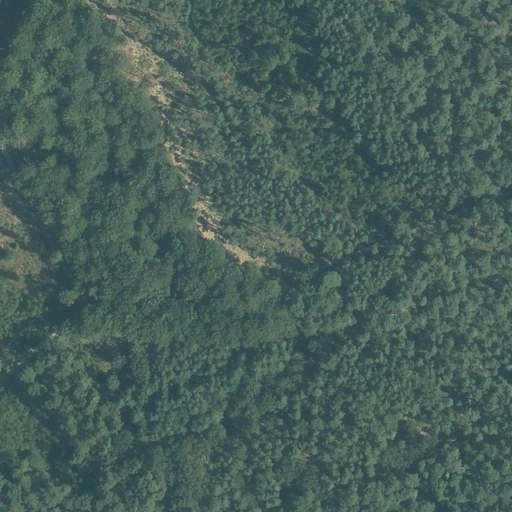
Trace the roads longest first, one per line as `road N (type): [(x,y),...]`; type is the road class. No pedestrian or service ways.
road 1 (track): [(0,381),(96,302),(0,136)]
road 2 (track): [(0,124),(50,0)]
